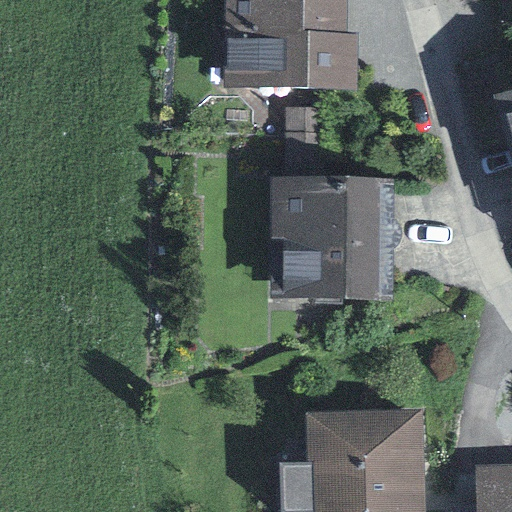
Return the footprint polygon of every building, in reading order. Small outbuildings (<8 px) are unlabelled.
[(215,0),(215,86),(357,86),(357,0),(215,0)] [(511,84),(494,89),(511,159),(511,84)] [(382,296),(384,178),(271,176),(270,294),(382,296)] [(425,511),(422,406),(302,410),(305,511),(425,511)] [(511,511),(511,477),(466,479),(467,511),(511,511)]
